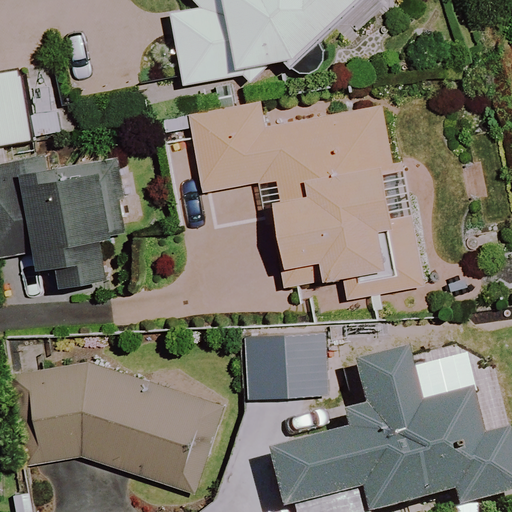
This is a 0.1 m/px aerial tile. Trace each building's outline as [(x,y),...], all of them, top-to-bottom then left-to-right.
[(200,0),(207,8),(176,14),(189,87),(253,76),(251,64),(306,61),(365,0),(200,0)] [(0,148),(40,142),(29,68),(0,72),(0,148)] [(407,225),(392,105),(269,121),(267,107),(198,115),(207,190),(282,180),(292,264),(328,260),(331,279),(392,271),(387,228),(407,225)] [(0,259),(39,256),(40,269),(62,267),(63,286),(119,281),(115,239),(133,237),(126,157),(0,168),(0,259)] [(305,397),(303,329),(252,330),(253,398),(305,397)] [(417,410),(404,357),(353,369),(364,416),(336,423),(339,438),(265,456),(278,510),(355,492),(360,511),(389,511),(449,498),(452,511),(454,511),(511,498),(511,470),(504,438),(479,444),(468,397),(417,410)] [(109,365),(13,380),(33,467),(86,455),(196,492),(225,408),(109,365)]
